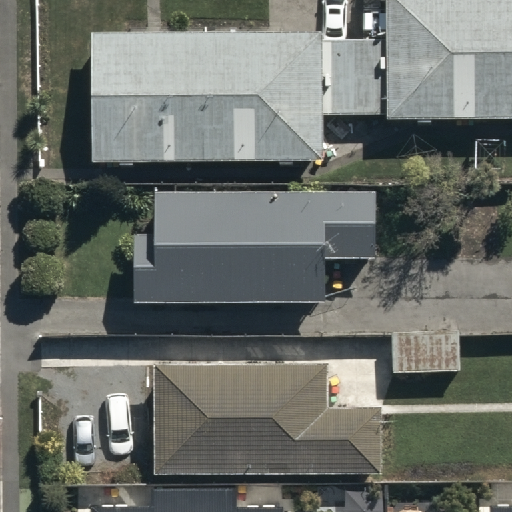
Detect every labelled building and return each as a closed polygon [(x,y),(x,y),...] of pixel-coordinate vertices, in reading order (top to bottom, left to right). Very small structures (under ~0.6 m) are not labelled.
[(91,160),(321,160),(321,115),(385,115),(385,119),(415,119),(415,122),(430,122),(431,117),(511,117),(511,0),(380,0),(381,42),(322,43),(322,33),(91,33),(91,160)] [(131,231),(130,301),(325,302),(325,261),(375,261),(375,191),(155,191),(155,231),(131,231)] [(458,330),(390,332),(392,373),(461,371),(460,363),(471,363),(471,352),(459,353),(458,330)] [(324,362),(152,364),(153,476),(380,473),(379,410),(325,411),(324,362)] [(240,511),(241,497),(157,497),(156,511),(240,511)]
